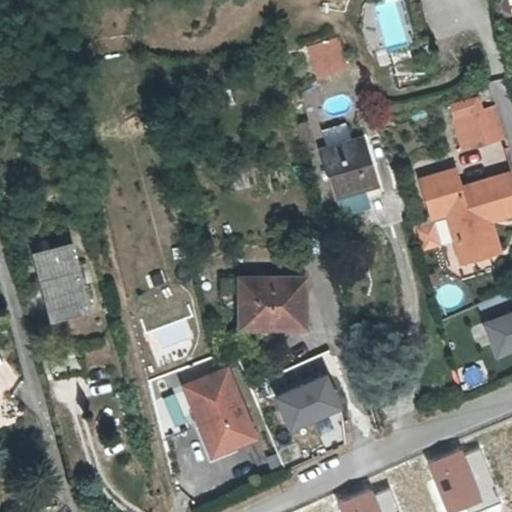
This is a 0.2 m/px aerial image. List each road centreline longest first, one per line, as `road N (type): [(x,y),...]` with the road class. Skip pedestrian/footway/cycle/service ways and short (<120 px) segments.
road 1 (residential): [(511,399),(265,511)]
road 2 (track): [(67,511),(0,259)]
